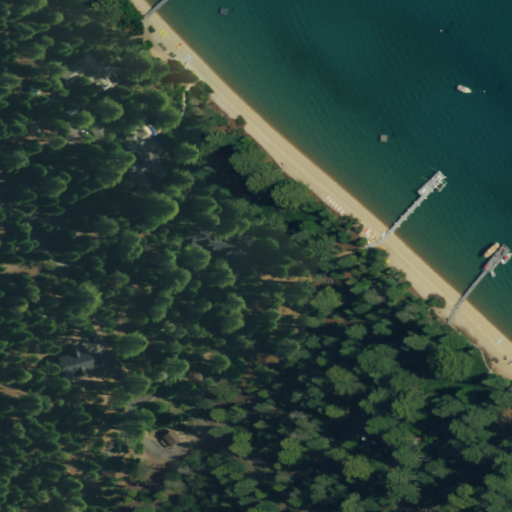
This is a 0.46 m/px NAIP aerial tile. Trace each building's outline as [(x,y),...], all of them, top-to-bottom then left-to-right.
[(65,87),(85,74),(98,94),(115,83),(100,61),(94,65),(87,54),(56,73),(65,87)] [(93,140),(105,136),(99,119),(87,123),(93,140)] [(149,171),(164,158),(135,126),(118,141),(130,154),(132,152),(149,171)] [(146,180),(135,161),(122,169),(133,187),(146,180)] [(188,247),(215,250),(221,262),(220,268),(228,284),(240,278),(253,272),(248,261),(248,258),(240,241),(227,239),(225,234),(184,229),(182,239),(189,239),(188,247)] [(83,377),(82,369),(85,368),(80,344),(52,350),(59,382),(83,377)] [(346,441),(363,431),(372,445),(378,441),(388,457),(400,450),(373,405),(338,427),(346,441)] [(159,436),(169,448),(178,440),(167,428),(159,436)]
